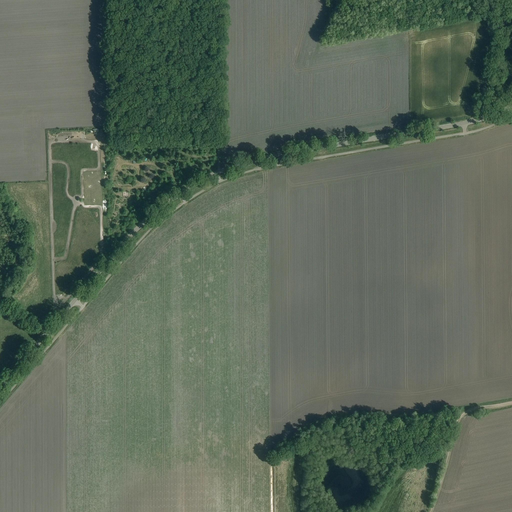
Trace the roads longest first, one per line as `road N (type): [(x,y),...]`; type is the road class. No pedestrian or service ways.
road 1 (tertiary): [(0,388),(134,232),(198,182),(263,157),(477,120),(511,106)]
road 2 (track): [(430,511),(458,419),(511,402)]
